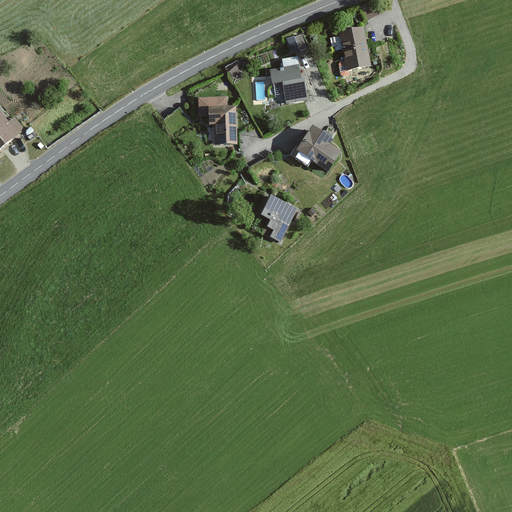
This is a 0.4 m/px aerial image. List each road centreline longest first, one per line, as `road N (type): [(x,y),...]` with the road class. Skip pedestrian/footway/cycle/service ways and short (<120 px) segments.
road 1 (tertiary): [(0,196),(156,85),(342,0)]
road 2 (residential): [(391,0),(413,55),(407,71),(258,150)]
